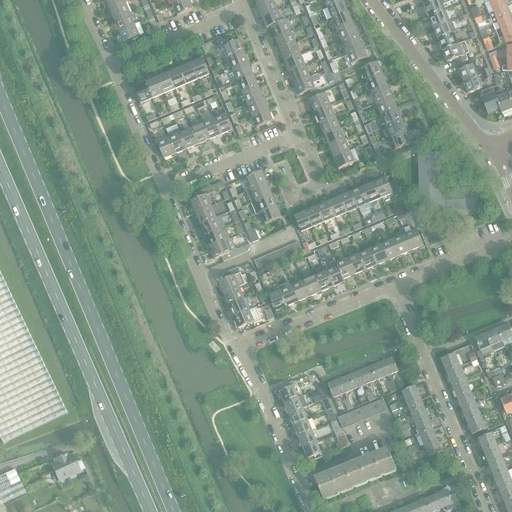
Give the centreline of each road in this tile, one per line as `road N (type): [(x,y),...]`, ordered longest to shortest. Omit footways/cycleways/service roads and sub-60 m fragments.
road 1 (primary): [(175,511),(0,93)]
road 2 (residential): [(163,190),(294,134),(243,8),(110,63)]
road 3 (primary): [(0,162),(152,511)]
road 4 (residential): [(488,511),(394,283)]
road 5 (residential): [(491,150),(371,0)]
road 6 (residential): [(310,511),(241,344)]
road 7 (residential): [(241,344),(212,311),(163,190)]
road 8 (residential): [(241,344),(394,283)]
road 9 (unclassified): [(107,511),(74,445),(0,468)]
road 10 (residential): [(163,190),(110,63)]
road 11 (residential): [(394,283),(511,237)]
